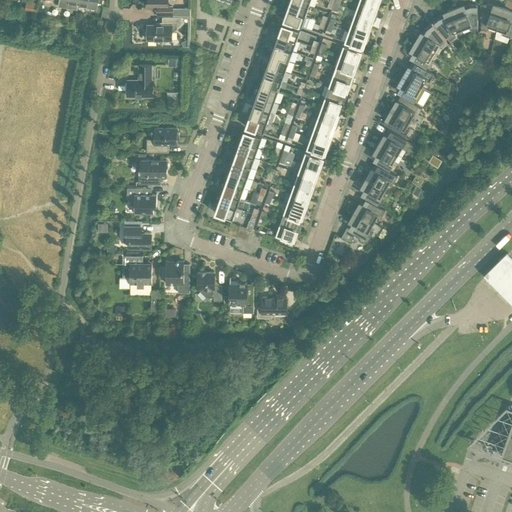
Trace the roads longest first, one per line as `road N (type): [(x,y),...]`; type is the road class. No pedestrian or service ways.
road 1 (secondary): [(511,175),(233,456)]
road 2 (residential): [(309,273),(297,279),(188,240),(183,230),(267,0)]
road 3 (secondary): [(252,493),(511,228)]
road 4 (residential): [(309,273),(403,0)]
road 5 (tertiary): [(134,496),(0,451)]
